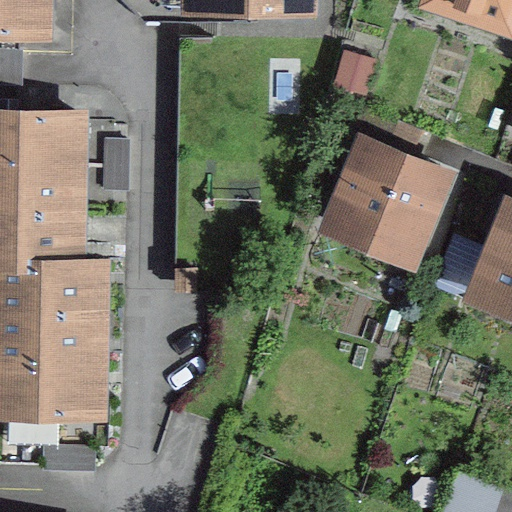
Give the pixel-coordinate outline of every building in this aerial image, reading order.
[(0,0),(0,29),(42,31),(42,0),(0,0)] [(186,0),(187,19),(329,17),(328,0),(186,0)] [(511,0),(425,0),(425,1),(511,32),(511,0)] [(23,54),(4,54),(4,81),(23,81),(23,54)] [(0,109),(0,160),(77,161),(78,111),(0,109)] [(462,174),(361,135),(323,234),(424,273),(462,174)] [(127,137),(106,137),(105,189),(127,189),(127,137)] [(77,161),(0,160),(0,209),(76,211),(77,161)] [(511,197),(475,294),(511,307),(511,197)] [(76,211),(0,209),(0,259),(75,260),(76,211)] [(75,260),(0,259),(0,308),(99,310),(99,261),(75,260)] [(99,310),(0,308),(0,359),(98,361),(99,310)] [(98,361),(0,359),(0,409),(97,411),(98,361)] [(96,445),(45,444),(44,466),(96,467),(96,445)] [(457,477),(444,511),(498,511),(505,494),(457,477)]
